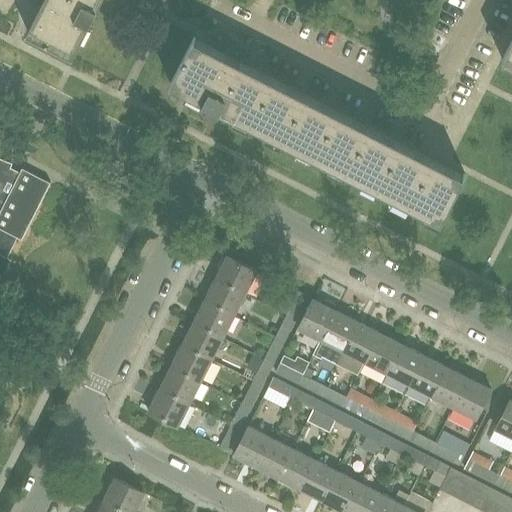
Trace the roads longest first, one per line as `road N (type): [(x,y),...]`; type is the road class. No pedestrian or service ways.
road 1 (residential): [(511,336),(202,180)]
road 2 (residential): [(80,422),(202,180)]
road 3 (residential): [(202,180),(0,77)]
road 4 (residential): [(255,511),(80,422)]
